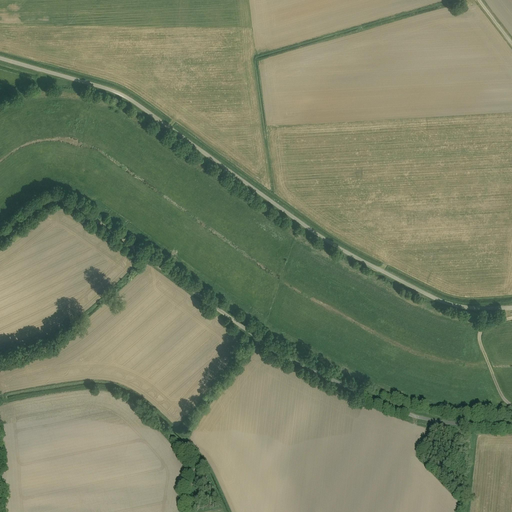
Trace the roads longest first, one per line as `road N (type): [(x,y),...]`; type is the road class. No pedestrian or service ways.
road 1 (unclassified): [(511,426),(429,419),(341,384),(275,349),(65,199),(44,201),(0,236)]
road 2 (unclassified): [(511,308),(440,300),(306,226),(130,98),(0,58)]
